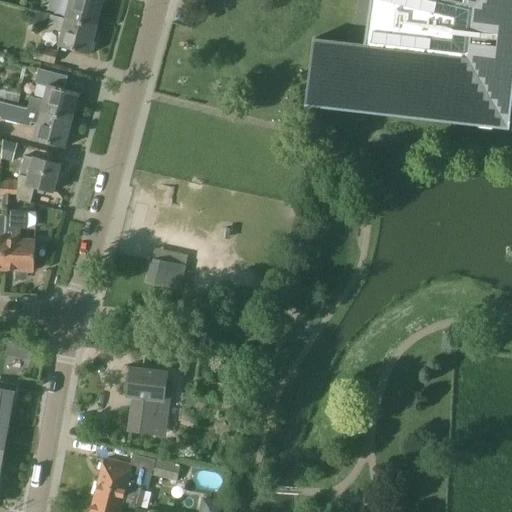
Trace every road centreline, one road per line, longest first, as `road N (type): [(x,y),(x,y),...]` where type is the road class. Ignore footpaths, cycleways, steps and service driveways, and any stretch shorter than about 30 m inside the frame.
road 1 (residential): [(73,320),(157,0)]
road 2 (residential): [(36,511),(73,320)]
